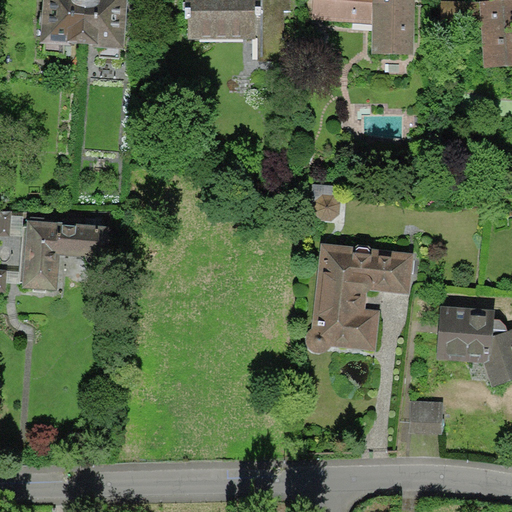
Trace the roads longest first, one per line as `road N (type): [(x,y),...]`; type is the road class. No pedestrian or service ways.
road 1 (residential): [(321,479),(0,486)]
road 2 (residential): [(511,482),(321,479)]
